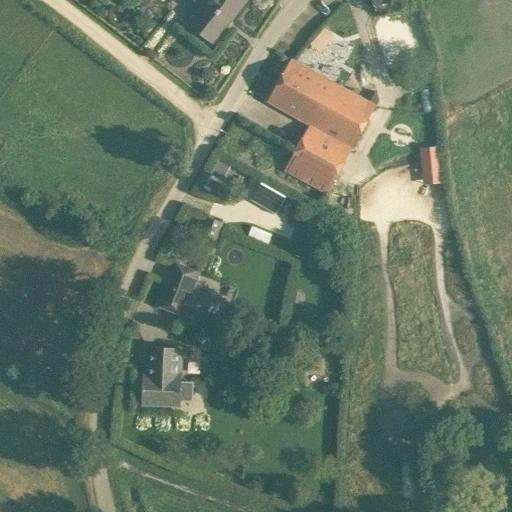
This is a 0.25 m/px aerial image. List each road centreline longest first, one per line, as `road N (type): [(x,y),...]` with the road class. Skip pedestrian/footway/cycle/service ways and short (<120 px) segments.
road 1 (unclassified): [(109,511),(96,397),(111,337),(127,289),(218,116)]
road 2 (unclassified): [(59,0),(218,116)]
road 3 (unclassified): [(218,116),(298,0)]
